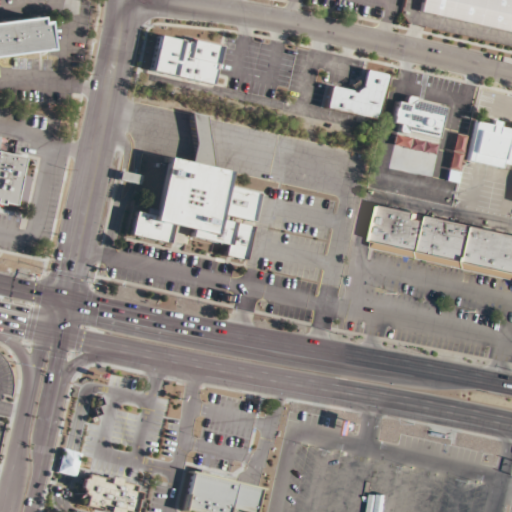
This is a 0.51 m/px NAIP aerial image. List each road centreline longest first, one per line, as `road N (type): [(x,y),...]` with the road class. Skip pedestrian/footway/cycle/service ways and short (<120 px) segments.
road 1 (primary): [(511,384),(66,299)]
road 2 (primary): [(122,344),(511,427)]
road 3 (tertiary): [(131,0),(263,17),(511,73)]
road 4 (tertiary): [(66,299),(122,0)]
road 5 (tertiary): [(66,299),(43,325),(0,511)]
road 6 (tertiary): [(28,511),(62,373)]
road 7 (primary): [(0,315),(122,344)]
